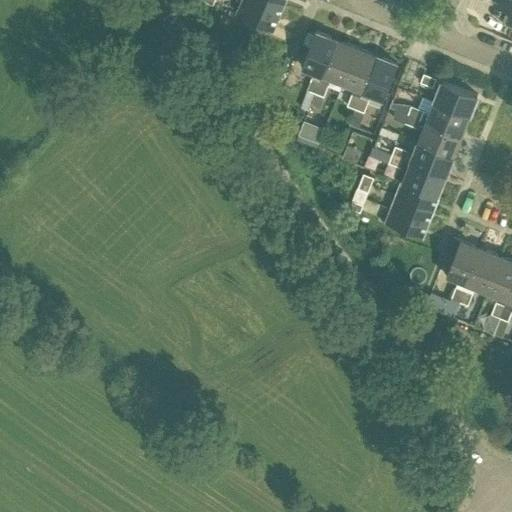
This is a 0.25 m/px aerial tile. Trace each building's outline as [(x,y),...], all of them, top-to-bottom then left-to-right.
[(278,16),(283,3),(276,0),(242,0),(242,1),(278,16)] [(511,0),(494,0),(493,3),(507,8),(511,9),(511,12),(507,26),(511,27),(511,0)] [(272,30),(278,16),(242,1),(237,15),(272,30)] [(308,111),(336,39),(316,31),(302,67),(314,71),(307,90),(300,108),(308,111)] [(341,82),(355,47),(336,39),(308,111),(309,111),(315,93),(324,96),(331,78),(341,82)] [(430,68),(436,48),(422,44),(416,64),(430,68)] [(354,108),(359,96),(361,90),(376,55),(355,47),(341,82),(354,87),(347,105),(354,108)] [(383,99),(397,63),(376,55),(361,90),(383,99)] [(433,87),(436,78),(424,73),(420,82),(433,87)] [(433,100),(469,115),(477,95),(441,80),(433,100)] [(369,100),(364,98),(359,96),(354,108),(364,112),(369,100)] [(462,135),(469,115),(433,100),(429,112),(411,105),(408,114),(462,135)] [(462,135),(408,114),(407,114),(396,110),(393,119),(404,123),(422,130),(417,141),(454,155),(462,135)] [(446,175),(454,155),(417,141),(413,153),(395,146),(392,154),(404,159),(410,161),(446,175)] [(404,159),(392,154),(379,149),(376,158),(401,168),(404,159)] [(438,196),(446,175),(410,161),(401,181),(438,196)] [(371,185),(374,178),(363,173),(360,181),(371,185)] [(371,185),(360,181),(357,188),(368,192),(371,185)] [(432,209),(438,196),(401,181),(396,195),(432,209)] [(427,223),(432,209),(396,195),(391,208),(427,223)] [(360,212),(363,205),(352,201),(350,208),(360,212)] [(422,236),(427,223),(391,208),(386,222),(422,236)] [(459,302),(481,247),(460,239),(446,275),(458,280),(451,298),(459,302)] [(487,291),(501,255),(481,247),(459,302),(468,305),(475,287),(487,291)] [(507,299),(511,285),(511,259),(501,255),(487,291),(507,299)] [(430,293),(425,306),(437,311),(442,298),(430,293)] [(499,317),(504,305),(496,301),(491,314),(499,317)] [(511,307),(504,305),(499,317),(508,321),(511,310),(511,307)]
